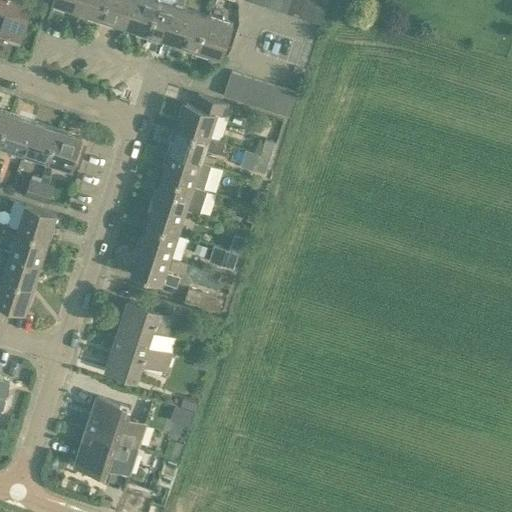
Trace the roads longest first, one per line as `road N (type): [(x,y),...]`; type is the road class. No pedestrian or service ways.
road 1 (residential): [(59,351),(136,116)]
road 2 (residential): [(16,495),(59,351)]
road 3 (residential): [(136,116),(0,72)]
